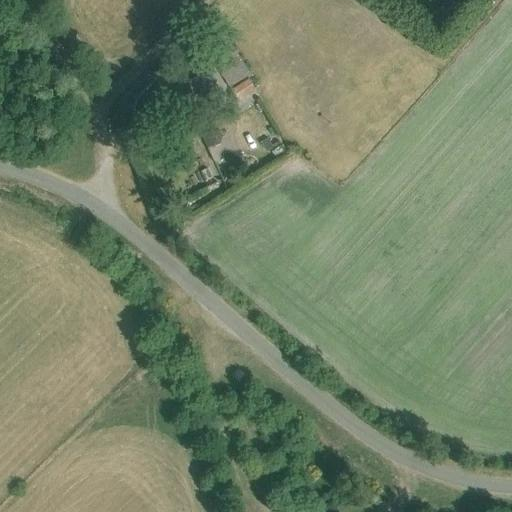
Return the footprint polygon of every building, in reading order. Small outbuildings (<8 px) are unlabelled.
[(226,62),(222,69),(224,72),(221,74),(230,89),(250,76),(242,62),(232,46),(231,44),(223,50),(230,59),(226,62)] [(220,72),(226,62),(202,49),(197,58),(220,72)] [(197,103),(194,96),(216,87),(210,73),(180,85),(181,88),(163,95),(171,114),(197,103)] [(255,91),(248,80),(231,91),(238,102),(255,91)] [(223,139),(219,131),(207,136),(212,148),(221,144),(223,139)] [(261,143),(266,151),(273,146),(268,139),(261,143)]
